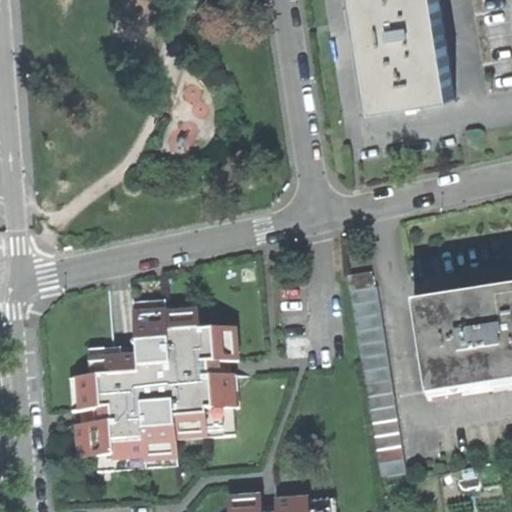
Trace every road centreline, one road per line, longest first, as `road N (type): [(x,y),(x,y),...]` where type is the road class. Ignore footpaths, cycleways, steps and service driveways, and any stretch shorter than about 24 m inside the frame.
road 1 (residential): [(319,219),(20,285)]
road 2 (residential): [(20,285),(0,0)]
road 3 (residential): [(29,511),(15,314),(20,285)]
road 4 (residential): [(283,0),(319,219)]
road 5 (residential): [(511,177),(319,219)]
road 6 (unknown): [(319,219),(317,352)]
